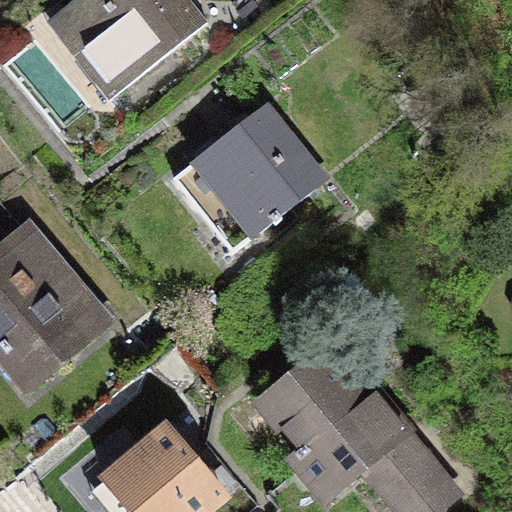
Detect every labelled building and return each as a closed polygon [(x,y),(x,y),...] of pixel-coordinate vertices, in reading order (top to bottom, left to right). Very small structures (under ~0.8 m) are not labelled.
[(86,53),(119,93),(202,26),(180,0),(74,0),(48,22),(79,59),(86,53)] [(265,108),(174,180),(204,219),(215,211),(242,246),(324,182),(265,108)] [(0,349),(32,387),(106,324),(24,229),(0,250),(0,349)] [(365,467),(394,502),(429,473),(400,438),(405,434),(375,398),(363,407),(320,355),(262,403),(301,450),(293,456),(328,498),(365,467)] [(166,429),(104,480),(130,511),(209,511),(225,499),(166,429)]
